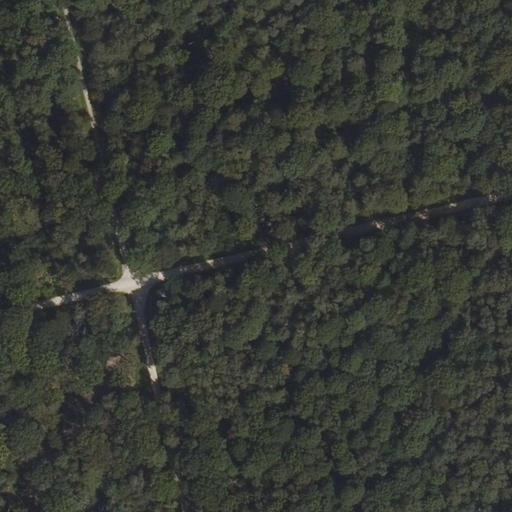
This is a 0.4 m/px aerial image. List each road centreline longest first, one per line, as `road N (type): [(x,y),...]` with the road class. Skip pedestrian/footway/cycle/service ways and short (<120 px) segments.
road 1 (track): [(0,315),(511,192)]
road 2 (track): [(183,511),(66,0)]
